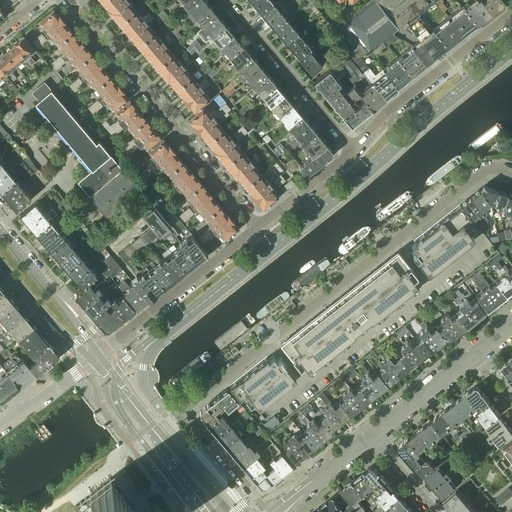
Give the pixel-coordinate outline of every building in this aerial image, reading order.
[(124,0),(102,0),(101,1),(110,12),(124,0)] [(120,23),(134,11),(124,0),(110,12),(120,23)] [(191,19),(195,16),(208,5),(203,0),(194,0),(186,7),(183,9),(191,19)] [(249,0),(260,13),(275,0),(249,0)] [(275,0),(260,13),(272,27),(285,17),(274,5),(279,0),(275,0)] [(355,61),(366,52),(400,25),(392,15),(397,11),(398,12),(413,0),(369,0),(343,23),(337,27),(352,46),(358,42),(359,43),(356,46),(357,47),(349,54),(355,61)] [(400,25),(432,1),(431,0),(413,0),(398,12),(397,11),(392,15),(400,25)] [(482,23),(492,15),(482,2),(480,0),(477,0),(475,2),(469,7),(467,5),(463,8),(476,24),(480,21),(482,23)] [(502,0),(484,0),(482,2),(492,15),(504,5),(504,2),(502,0)] [(442,2),(438,5),(443,12),(447,9),(442,2)] [(155,11),(158,14),(163,10),(166,7),(163,4),(155,11)] [(199,22),(203,27),(217,15),(208,5),(195,16),(200,22),(199,22)] [(462,36),(476,24),(463,8),(449,19),(462,36)] [(48,33),(62,21),(53,9),(38,22),(48,33)] [(171,18),(163,10),(158,14),(166,23),(171,18)] [(139,18),(134,11),(120,23),(129,34),(143,22),(146,20),(147,21),(149,19),(150,21),(154,18),(148,11),(139,18)] [(272,27),(285,42),(297,32),(287,20),(296,16),(292,11),(285,17),(272,27)] [(420,42),(433,59),(448,47),(434,30),(425,18),(428,16),(424,11),(408,24),(421,41),(420,42)] [(225,25),(217,15),(203,27),(206,31),(207,31),(209,33),(205,36),(208,39),(225,25)] [(449,19),(434,30),(448,47),(462,36),(449,19)] [(57,44),(72,32),(62,21),(48,33),(57,44)] [(129,34),(138,45),(152,33),(143,22),(129,34)] [(180,24),(172,31),(174,34),(178,31),(183,27),(180,24)] [(215,42),(219,47),(233,35),(225,25),(208,39),(211,43),(215,39),(216,41),(215,42)] [(67,55),(83,41),(80,38),(78,39),(72,32),(57,44),(67,55)] [(285,42),(298,57),(315,43),(317,41),(315,39),(308,45),(297,32),(285,42)] [(32,42),(35,45),(44,36),(42,33),(32,42)] [(161,44),(152,33),(138,45),(148,56),(161,44)] [(242,44),(233,35),(219,47),(225,54),(222,56),(224,59),(242,44)] [(398,37),(394,35),(385,42),(388,45),(398,37)] [(13,44),(13,45),(31,65),(35,62),(28,54),(34,49),(23,36),(21,37),(19,37),(17,39),(17,41),(13,44)] [(37,48),(47,39),(44,36),(35,45),(37,48)] [(76,66),(92,52),(83,41),(67,55),(76,66)] [(433,59),(420,42),(413,48),(426,64),(433,59)] [(315,43),(298,57),(296,59),(308,74),(321,64),(310,51),(317,45),(315,43)] [(383,43),(369,54),(372,57),(386,47),(383,43)] [(148,56),(157,67),(171,55),(161,44),(148,56)] [(197,44),(189,51),(191,53),(199,46),(197,44)] [(233,69),(236,67),(250,55),(242,44),(224,59),(233,69)] [(31,65),(13,45),(10,48),(8,48),(6,49),(5,52),(16,65),(22,59),(29,67),(31,65)] [(413,48),(398,59),(411,76),(426,64),(413,48)] [(204,51),(199,56),(196,59),(199,64),(203,61),(202,60),(208,56),(204,51)] [(0,65),(6,73),(13,81),(17,78),(14,74),(14,73),(11,69),(16,65),(5,52),(3,53),(1,53),(0,54),(0,65)] [(85,77),(101,64),(92,52),(76,66),(85,77)] [(50,63),(53,67),(62,58),(60,55),(50,63)] [(180,66),(171,55),(157,67),(166,78),(180,66)] [(242,79),(245,75),(259,64),(250,55),(236,67),(240,71),(241,70),(242,72),(234,78),(238,83),(242,79)] [(353,71),(357,68),(347,55),(339,62),(348,75),(353,71)] [(56,70),(65,61),(62,58),(53,67),(56,70)] [(357,63),(364,72),(369,68),(362,59),(357,63)] [(397,87),(408,78),(411,76),(398,59),(384,70),(386,74),(397,87)] [(199,64),(207,74),(212,69),(204,60),(199,64)] [(95,88),(110,75),(103,67),(103,66),(101,64),(85,77),(95,88)] [(249,82),(253,86),(267,74),(259,64),(245,75),(242,79),(244,82),(248,79),(250,81),(249,82)] [(0,78),(1,77),(5,82),(9,78),(5,74),(6,73),(0,65),(0,78)] [(166,78),(175,89),(189,77),(180,66),(166,78)] [(219,71),(217,67),(208,74),(210,78),(219,71)] [(359,78),(363,75),(357,68),(353,71),(359,78)] [(364,73),(373,84),(384,99),(398,88),(397,87),(386,74),(384,70),(376,76),(370,68),(364,73)] [(370,111),(371,110),(360,95),(358,93),(360,92),(353,82),(350,84),(352,87),(347,91),(341,82),(339,84),(328,70),(314,81),(325,95),(343,116),(344,116),(345,116),(351,123),(361,116),(362,116),(363,116),(370,111)] [(262,95),(275,84),(267,74),(253,86),(257,91),(258,90),(262,95)] [(104,99),(119,86),(110,75),(95,88),(104,99)] [(72,88),(81,80),(79,77),(69,85),(72,88)] [(199,88),(189,77),(175,89),(185,100),(199,88)] [(201,81),(207,87),(210,84),(205,78),(201,81)] [(224,94),(233,86),(237,83),(234,79),(221,89),(224,94)] [(81,80),(72,88),(75,91),(84,83),(81,80)] [(122,168),(121,168),(98,140),(95,142),(50,89),(44,81),(31,92),(38,99),(35,102),(80,155),(77,158),(88,171),(77,181),(89,195),(90,195),(92,197),(91,198),(107,217),(140,189),(124,170),(122,171),(120,169),(122,168)] [(266,102),(270,106),(284,94),(275,84),(262,95),(258,98),(261,102),(266,100),(267,101),(266,102)] [(371,110),(384,99),(373,84),(360,95),(371,110)] [(114,111),(129,98),(119,86),(104,99),(114,111)] [(233,86),(224,94),(227,97),(236,90),(233,86)] [(208,99),(199,88),(185,100),(194,111),(208,99)] [(292,104),(284,94),(270,106),(274,111),(275,110),(277,112),(273,116),(275,119),(292,104)] [(110,132),(138,108),(130,98),(115,111),(120,118),(115,123),(114,122),(106,128),(110,132)] [(90,110),(100,102),(98,99),(88,107),(90,110)] [(100,102),(90,110),(93,114),(103,106),(100,102)] [(215,111),(217,115),(228,106),(226,103),(215,111)] [(240,110),(242,113),(250,107),(247,104),(240,110)] [(283,121),(286,126),(301,114),(292,104),(275,119),(278,122),(282,119),(284,121),(283,121)] [(231,109),(228,106),(217,115),(220,118),(224,114),(226,117),(229,114),(227,112),(231,109)] [(253,110),(250,107),(242,113),(245,117),(253,110)] [(146,118),(138,108),(110,132),(114,137),(121,131),(120,130),(126,125),(131,130),(146,118)] [(188,119),(198,131),(212,119),(202,108),(188,119)] [(309,124),(301,114),(286,126),(290,130),(290,131),(292,134),(290,136),(292,138),(309,124)] [(154,127),(146,118),(131,130),(136,137),(131,141),(129,140),(122,146),(126,151),(154,127)] [(198,131),(207,142),(221,130),(212,119),(198,131)] [(256,130),(258,133),(267,126),(264,123),(256,130)] [(300,141),(303,146),(318,134),(309,124),(292,138),(293,139),(284,146),(287,149),(299,139),(301,141),(300,141)] [(236,137),(245,128),(242,125),(233,134),(236,137)] [(500,125),(467,151),(472,157),(505,131),(500,125)] [(267,126),(258,133),(261,136),(269,129),(267,126)] [(147,150),(162,137),(154,127),(126,151),(129,155),(137,149),(136,148),(142,143),(147,150)] [(245,128),(236,137),(238,140),(248,132),(245,128)] [(216,153),(230,141),(221,130),(207,142),(216,153)] [(9,142),(13,139),(8,133),(4,136),(9,142)] [(271,139),(267,134),(262,138),(267,143),(271,139)] [(326,144),(318,134),(303,146),(307,150),(308,150),(312,155),(326,144)] [(500,141),(505,148),(511,143),(507,136),(500,141)] [(148,151),(158,162),(173,149),(163,137),(148,151)] [(216,153),(225,164),(240,152),(230,141),(216,153)] [(275,153),(283,146),(280,143),(272,150),(275,153)] [(332,151),(332,150),(326,144),(312,155),(299,165),(302,168),(300,169),(305,175),(331,154),(332,151)] [(283,146),(275,153),(278,157),(286,150),(283,146)] [(167,173),(182,160),(173,149),(158,162),(167,173)] [(225,164),(234,175),(249,163),(240,152),(225,164)] [(459,155),(421,185),(427,192),(465,162),(459,155)] [(285,164),(291,172),(299,166),(299,165),(294,157),(285,164)] [(0,191),(15,179),(0,160),(0,191)] [(167,173),(176,184),(192,170),(190,168),(189,168),(182,160),(167,173)] [(145,174),(154,166),(151,163),(142,171),(145,174)] [(234,175),(244,186),(258,174),(249,163),(234,175)] [(25,164),(17,170),(20,174),(28,168),(25,164)] [(154,166),(145,174),(148,178),(157,169),(154,166)] [(29,168),(21,176),(25,180),(34,173),(29,168)] [(186,194),(201,181),(192,170),(176,184),(186,194)] [(244,186),(253,197),(268,185),(258,174),(244,186)] [(273,175),(270,177),(278,187),(286,180),(281,174),(276,178),(273,175)] [(290,178),(278,187),(282,191),(293,182),(290,178)] [(31,197),(15,179),(0,191),(0,192),(11,205),(11,207),(13,209),(14,209),(15,210),(31,197)] [(186,194),(195,205),(211,193),(201,181),(186,194)] [(161,193),(163,196),(172,188),(170,185),(161,193)] [(277,196),(268,185),(253,197),(258,203),(259,202),(264,208),(277,196)] [(501,213),(502,211),(508,195),(506,194),(506,193),(484,186),(480,189),(490,203),(499,205),(497,211),(501,213)] [(166,200),(175,191),(172,188),(163,196),(166,200)] [(485,207),(490,203),(480,189),(461,205),(471,217),(471,218),(477,213),(478,215),(481,213),(484,217),(481,219),(485,223),(488,220),(485,216),(487,215),(484,211),(486,209),(485,207)] [(57,192),(52,196),(58,203),(63,199),(57,192)] [(159,234),(170,225),(178,218),(155,192),(136,208),(142,215),(159,234)] [(213,196),(211,193),(195,205),(205,216),(220,204),(213,196)] [(412,193),(376,222),(380,229),(417,200),(412,193)] [(511,219),(511,196),(508,195),(502,211),(509,213),(508,216),(510,216),(508,220),(511,221),(511,219)] [(34,202),(20,214),(35,232),(50,220),(57,214),(52,208),(45,214),(34,202)] [(229,215),(220,204),(205,216),(214,227),(229,215)] [(416,243),(412,247),(416,252),(412,254),(428,274),(474,238),(465,226),(470,223),(467,220),(471,217),(461,205),(414,241),(416,243)] [(179,215),(182,218),(191,210),(188,207),(179,215)] [(131,213),(137,220),(142,217),(136,209),(131,213)] [(185,222),(194,213),(191,210),(182,218),(185,222)] [(126,217),(132,224),(137,220),(131,213),(126,217)] [(497,233),(493,214),(490,215),(490,225),(492,236),(489,237),(493,242),(499,241),(497,233)] [(238,227),(233,222),(234,221),(229,215),(214,227),(224,239),(238,227)] [(122,221),(127,228),(132,224),(126,217),(122,221)] [(51,251),(65,239),(50,220),(35,232),(43,242),(51,251)] [(117,224),(123,232),(127,228),(122,221),(117,224)] [(112,228),(118,235),(123,232),(117,224),(112,228)] [(171,225),(168,227),(175,236),(178,234),(171,225)] [(158,236),(151,227),(144,233),(151,241),(158,236)] [(368,227),(336,252),(342,259),(373,234),(368,227)] [(108,232),(113,239),(118,235),(112,228),(108,232)] [(164,240),(172,233),(169,229),(161,236),(164,240)] [(198,237),(200,240),(210,232),(207,229),(198,237)] [(503,231),(497,233),(499,241),(505,239),(503,231)] [(103,236),(109,243),(113,239),(108,232),(103,236)] [(203,243),(213,235),(210,232),(200,240),(203,243)] [(151,241),(144,233),(138,238),(146,248),(148,245),(147,244),(151,241)] [(186,238),(180,243),(195,262),(207,253),(207,252),(194,235),(188,240),(186,238)] [(98,239),(104,246),(109,243),(103,236),(98,239)] [(156,237),(148,244),(149,245),(148,246),(152,250),(156,247),(153,243),(158,239),(156,237)] [(146,248),(138,238),(131,243),(139,253),(146,248)] [(51,251),(67,269),(81,257),(65,239),(51,251)] [(101,251),(105,248),(97,239),(94,242),(101,251)] [(501,242),(496,246),(502,252),(506,249),(501,242)] [(139,253),(131,243),(125,248),(131,256),(136,253),(137,254),(139,253)] [(177,249),(171,253),(185,270),(195,262),(180,243),(175,247),(177,249)] [(131,256),(125,248),(118,253),(125,262),(131,256)] [(159,260),(175,279),(185,270),(171,253),(168,249),(163,253),(164,255),(159,260)] [(309,370),(355,334),(354,333),(370,320),(371,321),(417,285),(413,279),(417,276),(399,253),(397,250),(342,294),(335,299),(280,343),(282,345),(300,368),(304,365),(309,370)] [(110,255),(101,262),(105,266),(114,259),(110,255)] [(497,256),(490,262),(493,265),(494,264),(496,265),(498,268),(499,270),(502,267),(497,261),(499,260),(497,256)] [(82,287),(88,282),(96,275),(81,257),(67,269),(82,287)] [(328,257),(291,287),(297,294),(334,265),(328,257)] [(129,259),(126,262),(133,271),(136,268),(129,259)] [(104,269),(109,275),(111,278),(122,269),(115,260),(104,269)] [(152,261),(146,266),(148,268),(150,270),(150,271),(151,270),(164,287),(175,279),(159,260),(154,264),(152,261)] [(511,284),(511,269),(509,272),(504,266),(502,267),(505,271),(503,273),(511,284)] [(501,277),(495,282),(506,296),(511,290),(511,284),(503,273),(505,271),(502,267),(499,270),(498,268),(496,270),(501,277)] [(143,272),(137,277),(152,296),(164,287),(151,270),(150,271),(150,270),(148,268),(143,272)] [(106,277),(109,275),(104,269),(101,272),(106,277)] [(496,303),(506,296),(495,282),(489,287),(477,272),(475,273),(485,286),(484,288),(496,303)] [(487,310),(496,303),(484,288),(485,286),(475,273),(472,275),(476,281),(482,289),(480,291),(482,293),(477,297),(487,310)] [(124,281),(118,285),(123,292),(130,300),(137,308),(137,307),(139,307),(142,305),(142,303),(147,299),(148,300),(148,299),(152,296),(137,277),(132,281),(133,282),(128,286),(124,281)] [(77,298),(83,306),(98,293),(101,290),(103,289),(105,284),(108,282),(105,279),(97,286),(94,288),(88,282),(82,287),(74,295),(75,295),(75,296),(75,297),(76,298),(77,298)] [(288,290),(256,315),(261,322),(294,297),(288,290)] [(4,292),(0,294),(0,315),(14,304),(13,303),(14,302),(11,299),(9,299),(4,292)] [(92,316),(109,301),(110,300),(106,296),(103,299),(98,293),(83,306),(84,307),(85,308),(87,310),(88,311),(92,316)] [(110,302),(123,318),(135,309),(124,296),(117,301),(115,298),(110,302)] [(476,319),(485,312),(475,298),(469,303),(465,299),(462,301),(476,319)] [(105,329),(107,331),(109,329),(109,330),(114,326),(119,321),(123,318),(110,302),(109,301),(92,316),(103,329),(104,328),(105,329)] [(461,309),(455,313),(466,327),(476,319),(462,301),(459,304),(458,305),(461,309)] [(0,333),(23,315),(14,304),(0,315),(0,333)] [(446,313),(443,316),(457,334),(466,327),(455,313),(450,318),(446,313)] [(23,315),(0,333),(0,351),(6,347),(16,339),(32,326),(23,315)] [(457,334),(443,316),(439,319),(442,324),(437,328),(445,339),(447,341),(457,334)] [(248,320),(216,345),(222,353),(254,328),(248,320)] [(32,326),(16,339),(29,355),(31,357),(48,343),(48,342),(47,343),(36,330),(36,329),(34,325),(32,326)] [(423,329),(422,329),(436,346),(445,339),(437,328),(435,325),(429,330),(426,326),(423,329)] [(427,354),(436,346),(422,329),(419,332),(421,336),(416,340),(427,354)] [(407,341),(403,344),(417,361),(427,354),(416,340),(410,345),(407,341)] [(15,354),(24,360),(35,374),(57,357),(57,353),(48,343),(31,357),(29,355),(25,359),(14,351),(12,353),(6,347),(0,351),(0,357),(4,362),(15,354)] [(403,351),(397,355),(408,369),(417,361),(403,344),(399,347),(403,351)] [(381,347),(377,350),(398,376),(408,369),(397,355),(391,360),(381,347)] [(208,350),(167,383),(173,391),(215,359),(208,350)] [(382,361),(380,362),(384,366),(378,370),(389,384),(398,376),(377,350),(375,352),(382,361)] [(0,357),(0,363),(19,387),(35,374),(24,360),(15,354),(4,362),(0,357)] [(229,387),(239,399),(243,397),(245,399),(250,396),(259,407),(296,378),(280,358),(277,361),(273,356),(269,360),(267,357),(229,387)] [(502,367),(511,379),(511,357),(509,360),(509,359),(503,363),(502,367)] [(0,401),(19,387),(0,363),(0,401)] [(352,378),(358,373),(354,368),(348,373),(352,378)] [(367,372),(364,375),(378,392),(387,385),(376,371),(371,376),(367,372)] [(378,392),(364,375),(360,378),(363,382),(358,386),(368,399),(378,392)] [(341,384),(345,390),(359,407),(368,399),(358,386),(352,390),(349,386),(345,381),(341,384)] [(481,402),(485,406),(491,402),(479,386),(475,385),(466,393),(477,406),(481,402)] [(238,401),(228,389),(227,388),(216,397),(223,405),(227,410),(234,404),(238,409),(242,405),(238,401)] [(349,414),(359,407),(345,390),(341,393),(344,397),(339,401),(349,414)] [(330,401),(322,391),(318,394),(326,404),(330,401)] [(466,393),(455,402),(465,415),(464,417),(468,423),(471,420),(467,414),(477,406),(466,393)] [(200,414),(208,424),(218,416),(214,412),(223,405),(216,397),(210,402),(200,410),(200,414)] [(330,401),(326,404),(340,422),(349,414),(339,401),(334,405),(330,401)] [(463,416),(464,417),(465,415),(455,402),(444,410),(454,424),(452,425),(457,432),(460,429),(455,423),(463,416)] [(500,414),(491,402),(485,406),(478,412),(483,420),(475,426),(475,427),(472,430),(474,433),(500,414)] [(301,410),(303,413),(305,415),(313,408),(310,403),(301,410)] [(331,429),(340,422),(326,404),(322,408),(325,412),(320,416),(331,429)] [(444,410),(432,420),(443,433),(452,425),(454,424),(444,410)] [(208,424),(217,435),(231,423),(227,419),(226,420),(221,414),(218,416),(208,424)] [(274,416),(264,424),(269,430),(279,422),(274,416)] [(313,418),(309,421),(323,439),(332,432),(331,429),(320,416),(321,418),(316,423),(313,418)] [(500,446),(511,436),(511,431),(500,416),(485,427),(491,435),(488,435),(487,436),(481,441),(483,444),(484,443),(489,439),(491,442),(494,441),(494,439),(500,446)] [(217,435),(225,445),(238,434),(244,429),(236,419),(231,423),(217,435)] [(433,441),(443,433),(432,420),(421,428),(432,442),(430,443),(435,449),(437,447),(433,441)] [(314,446),(323,439),(309,421),(305,425),(308,429),(303,433),(314,446)] [(281,426),(272,432),(275,436),(284,429),(281,426)] [(253,439),(263,431),(260,428),(250,436),(253,439)] [(421,428),(409,437),(420,451),(430,443),(432,442),(421,428)] [(469,429),(462,434),(466,439),(473,434),(469,429)] [(294,433),(290,436),(304,454),(314,446),(303,433),(297,437),(294,433)] [(457,433),(452,437),(455,441),(461,437),(457,433)] [(234,455),(248,443),(245,439),(243,440),(238,434),(225,445),(234,455)] [(304,454),(290,436),(286,439),(289,444),(284,448),(294,461),(304,454)] [(409,460),(420,451),(409,437),(409,438),(409,437),(399,445),(399,448),(409,460)] [(511,459),(511,439),(502,447),(511,459)] [(253,449),(248,443),(234,455),(242,465),(258,452),(255,448),(253,449)] [(472,447),(468,450),(473,456),(477,453),(472,447)] [(423,477),(424,476),(435,466),(431,462),(438,456),(442,460),(445,457),(437,449),(428,457),(426,458),(425,457),(423,458),(425,460),(418,466),(416,464),(414,466),(423,477)] [(409,460),(414,466),(416,464),(418,466),(425,460),(423,458),(421,459),(419,457),(422,454),(420,451),(409,460)] [(252,476),(254,478),(263,469),(262,467),(264,465),(255,455),(259,452),(258,452),(242,465),(251,476),(252,476)] [(269,459),(274,465),(281,473),(292,465),(281,452),(275,458),(273,456),(269,459)] [(488,457),(480,464),(500,488),(509,481),(488,457)] [(274,465),(266,472),(272,480),(275,478),(281,473),(274,465)] [(454,470),(457,473),(463,467),(461,465),(454,470)] [(371,466),(353,481),(364,494),(372,488),(384,478),(375,467),(371,466)] [(425,477),(434,488),(454,470),(452,467),(444,474),(438,467),(425,477)] [(265,486),(272,480),(266,472),(263,469),(254,478),(260,486),(265,486)] [(454,470),(434,488),(443,498),(455,487),(449,480),(457,473),(454,470)] [(134,511),(108,478),(73,505),(77,511),(134,511)] [(390,484),(384,478),(372,488),(373,489),(375,487),(380,492),(390,484)] [(359,501),(359,497),(364,494),(353,481),(342,490),(354,503),(361,511),(365,511),(364,510),(366,509),(359,501)] [(376,510),(377,511),(379,511),(399,495),(390,484),(380,492),(377,495),(378,496),(376,498),(374,494),(367,500),(372,504),(370,506),(372,509),(378,504),(377,503),(380,501),(379,499),(380,499),(384,503),(376,510)] [(511,494),(511,490),(509,487),(496,498),(501,504),(511,494)] [(444,500),(454,511),(467,501),(466,500),(470,497),(466,492),(462,495),(457,489),(444,500)] [(361,511),(354,503),(342,490),(313,511),(361,511)] [(400,511),(408,506),(400,497),(383,511),(400,511)] [(454,511),(453,511),(476,511),(467,501),(454,511)]
